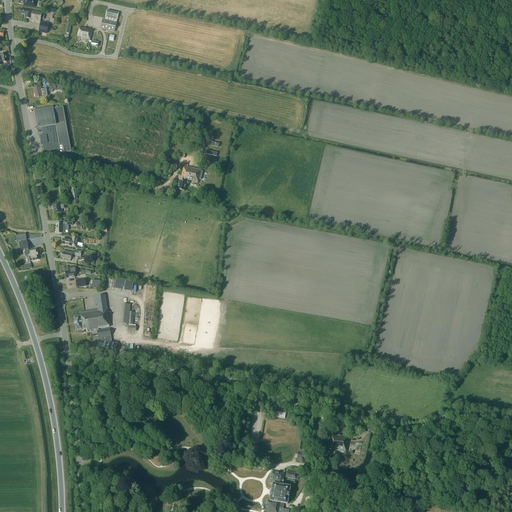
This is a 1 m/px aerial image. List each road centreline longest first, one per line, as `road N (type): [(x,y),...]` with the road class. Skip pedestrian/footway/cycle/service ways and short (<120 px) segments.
road 1 (tertiary): [(67,354),(20,87)]
road 2 (primary): [(61,511),(51,407),(0,253)]
road 3 (track): [(260,384),(329,396),(349,414),(399,428),(451,412),(511,421)]
road 4 (unclassified): [(67,354),(260,384)]
road 5 (tertiary): [(83,511),(67,354)]
